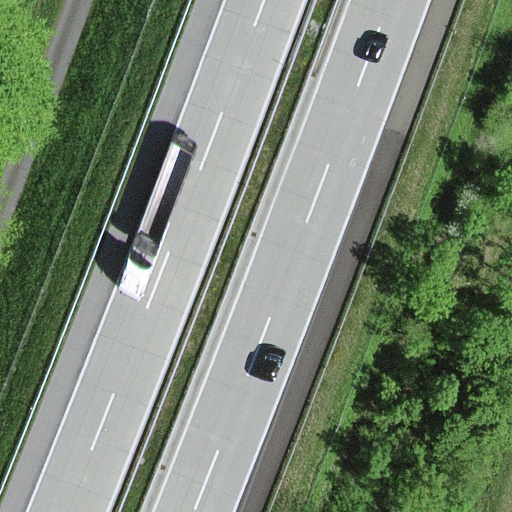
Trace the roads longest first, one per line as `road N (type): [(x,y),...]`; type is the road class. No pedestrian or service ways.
road 1 (motorway): [(188,511),(388,0)]
road 2 (motorway): [(259,0),(61,511)]
road 3 (track): [(0,208),(77,0)]
